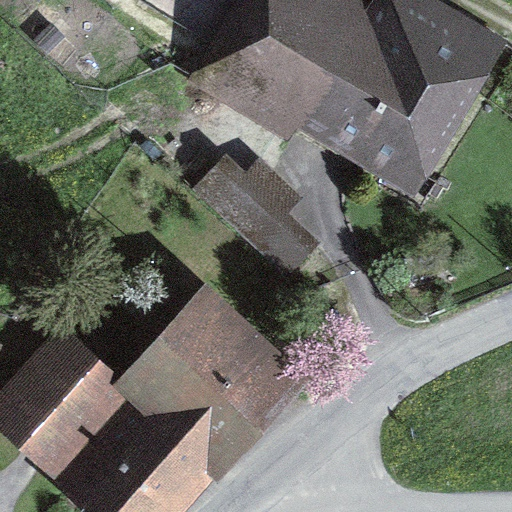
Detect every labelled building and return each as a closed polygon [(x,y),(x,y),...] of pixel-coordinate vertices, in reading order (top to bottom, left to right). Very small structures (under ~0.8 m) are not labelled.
[(352,0),(251,0),(199,87),(284,136),(302,104),(404,163),(484,30),(434,0),(377,0),(371,11),(352,0)] [(74,33),(36,5),(9,41),(46,70),(74,33)] [(274,217),(292,198),(260,167),(246,182),(225,163),(201,189),(286,269),(306,246),(274,217)] [(109,459),(114,463),(87,492),(109,511),(153,511),(247,407),(257,416),(290,379),(205,301),(130,383),(162,412),(136,441),(130,436),(109,459)] [(0,414),(52,461),(119,387),(67,339),(0,413),(0,414)]
